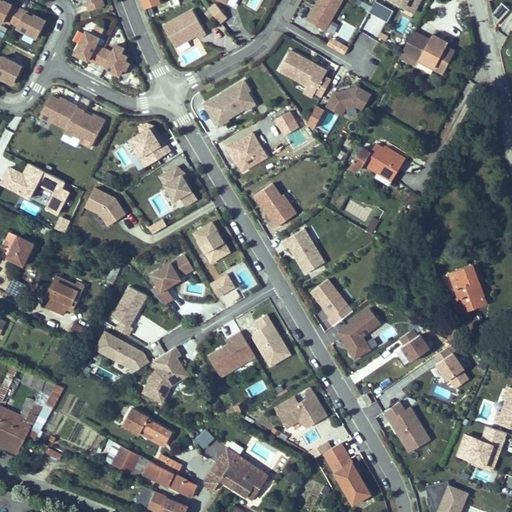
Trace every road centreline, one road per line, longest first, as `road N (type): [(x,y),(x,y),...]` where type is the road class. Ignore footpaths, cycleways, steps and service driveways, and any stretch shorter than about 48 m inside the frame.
road 1 (residential): [(406,511),(399,486),(281,285)]
road 2 (residential): [(281,285),(165,94)]
road 3 (unclassified): [(475,0),(511,140)]
road 4 (residential): [(165,94),(249,54),(274,22)]
road 5 (residential): [(52,64),(118,101),(165,94)]
